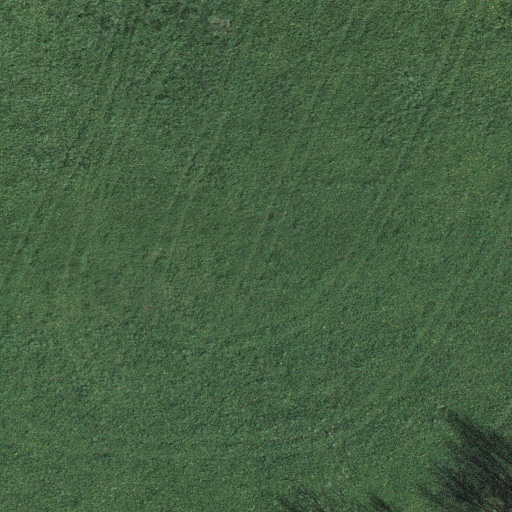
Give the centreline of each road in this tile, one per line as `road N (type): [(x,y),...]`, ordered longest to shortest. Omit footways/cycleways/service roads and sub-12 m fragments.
road 1 (motorway): [(0,358),(511,377)]
road 2 (motorway): [(511,279),(0,262)]
